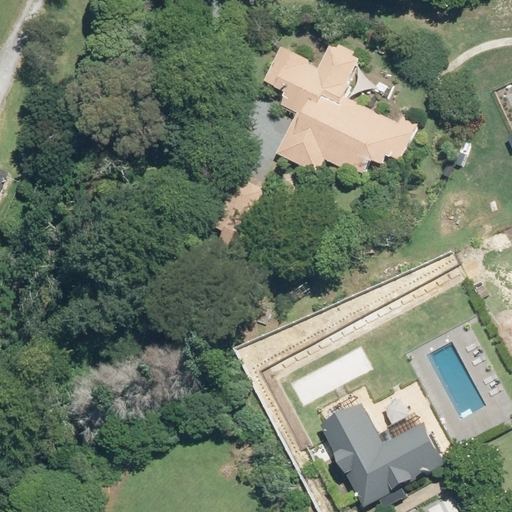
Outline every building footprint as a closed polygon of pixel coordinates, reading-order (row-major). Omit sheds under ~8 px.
[(324,68),(294,52),(270,97),(302,114),(280,155),(323,178),(333,160),(368,179),(376,163),(388,170),(395,157),(406,163),(426,126),(407,117),(402,126),(347,97),(366,61),(336,45),(324,68)] [(0,201),(11,171),(0,166),(0,201)] [(272,188),(241,173),(208,240),(280,275),(300,235),(259,215),(272,188)] [(370,403),(328,424),(370,507),(452,465),(431,424),(391,445),(370,403)] [(473,511),(467,499),(453,508),(454,511),(473,511)]
